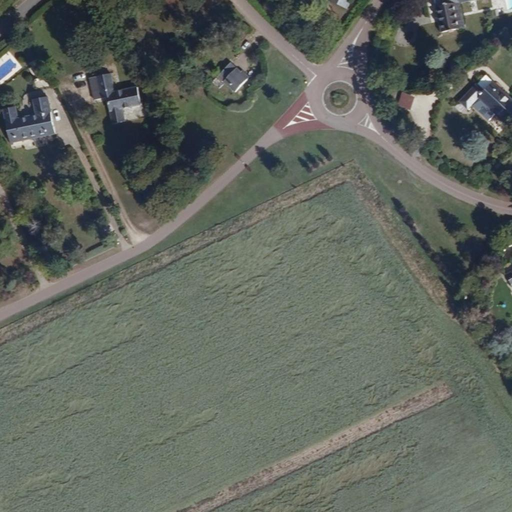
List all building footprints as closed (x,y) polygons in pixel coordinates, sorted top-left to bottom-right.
[(328,0),(346,9),(350,2),(348,1),(347,0),(328,0)] [(434,0),(441,32),(460,28),(455,4),(459,3),(471,0),(434,0)] [(465,27),(459,3),(455,4),(460,28),(465,27)] [(247,79),(240,73),(231,63),(218,77),(234,93),(247,79)] [(240,73),(247,79),(249,78),(242,71),(240,73)] [(123,110),(139,107),(143,107),(142,101),(139,89),(117,93),(114,77),(92,81),(96,103),(108,101),(113,126),(125,124),(123,110)] [(479,98),(507,124),(511,118),(511,100),(492,82),(485,90),(477,83),(459,102),(468,110),(479,98)] [(410,110),(415,97),(403,92),(397,105),(410,110)] [(220,93),(216,97),(223,105),(228,100),(220,93)] [(16,106),(4,109),(10,142),(23,140),(22,135),(47,130),(48,135),(55,133),(51,112),(48,97),(34,100),(37,115),(19,118),(16,106)] [(22,135),(23,140),(48,135),(47,130),(22,135)]
